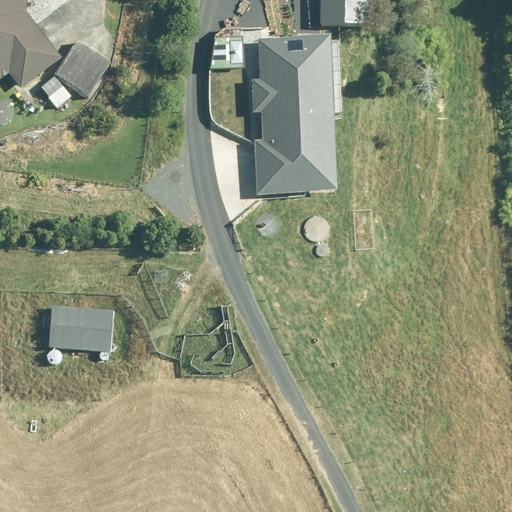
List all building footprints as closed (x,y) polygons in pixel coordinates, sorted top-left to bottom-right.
[(0,0),(0,81),(6,77),(19,92),(60,60),(22,12),(31,5),(30,0),(0,0)] [(317,0),(317,28),(362,28),(361,0),(317,0)] [(332,197),(324,42),(256,45),(258,86),(250,87),(251,115),(258,115),(260,146),(251,146),(254,201),(332,197)] [(109,66),(75,45),(54,78),(86,99),(109,66)] [(48,351),(109,356),(113,314),(51,310),(48,351)]
